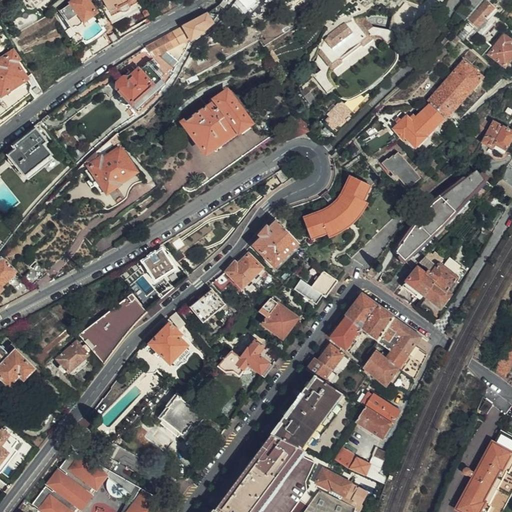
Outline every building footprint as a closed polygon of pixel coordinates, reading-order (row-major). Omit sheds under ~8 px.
[(61,12),(57,15),(65,31),(71,25),(73,28),(95,12),(86,0),(73,0),(60,10),(61,12)] [(129,0),(103,0),(108,9),(115,5),(116,7),(114,8),(116,12),(134,3),(132,0),(131,0),(130,1),(129,0)] [(235,0),(241,8),(248,0),(235,0)] [(498,11),(492,6),(486,1),(469,20),(470,22),(469,23),(474,28),(475,26),(481,30),(478,33),(477,33),(474,37),(477,39),(480,35),(482,37),(493,25),(489,22),(498,11)] [(218,4),(207,11),(212,21),(222,7),(219,4),(218,4)] [(152,42),(109,70),(114,76),(118,82),(116,87),(123,94),(121,98),(122,101),(124,103),(127,103),(130,102),(138,111),(158,93),(174,72),(173,70),(190,39),(209,26),(212,21),(207,11),(152,42)] [(364,14),(357,17),(367,29),(374,26),(364,14)] [(367,29),(357,17),(346,21),(338,27),(323,39),(314,63),(320,71),(313,76),(326,93),(335,86),(331,80),(329,75),(329,72),(331,69),(333,70),(343,62),(341,59),(360,43),(363,46),(373,38),(372,36),(379,36),(382,37),(387,43),(396,36),(389,29),(374,26),(367,29)] [(124,37),(132,32),(126,22),(118,27),(124,37)] [(102,51),(121,39),(115,30),(108,35),(105,30),(94,37),(102,51)] [(455,34),(449,40),(454,45),(460,38),(455,34)] [(506,67),(511,58),(511,45),(511,44),(511,43),(504,36),(489,54),(506,67)] [(485,39),(470,48),(481,57),(492,45),(485,39)] [(82,64),(94,57),(86,46),(76,52),(82,64)] [(0,108),(7,104),(6,102),(27,88),(30,92),(34,98),(42,93),(30,73),(25,78),(15,62),(18,60),(12,50),(0,58),(0,108)] [(428,102),(430,103),(444,119),(451,112),(481,77),(463,62),(428,102)] [(7,104),(0,108),(0,115),(30,92),(27,88),(6,102),(7,104)] [(238,132),(250,125),(226,91),(184,123),(206,152),(220,142),(237,131),(238,132)] [(321,123),(329,131),(333,135),(368,100),(363,95),(358,101),(352,102),(347,107),(337,97),(321,106),(320,112),(323,116),(326,118),(321,123)] [(430,103),(424,104),(409,119),(406,116),(393,129),(402,139),(404,137),(414,147),(444,119),(430,103)] [(316,123),(319,125),(321,123),(326,118),(323,116),(316,123)] [(308,130),(301,118),(284,126),(290,139),(308,130)] [(483,118),(478,123),(484,128),(489,123),(483,118)] [(484,128),(478,123),(475,121),(467,130),(476,138),(484,128)] [(505,153),(511,139),(511,131),(494,122),(484,142),(505,153)] [(324,136),(329,131),(321,123),(319,125),(322,129),(320,131),(324,136)] [(251,127),(250,125),(238,132),(237,131),(220,142),(223,146),(251,127)] [(25,175),(50,154),(42,144),(45,141),(34,128),(13,145),(16,148),(8,154),(11,157),(11,161),(13,163),(15,163),(25,175)] [(192,156),(182,145),(150,174),(159,185),(192,156)] [(99,153),(89,161),(93,167),(88,171),(92,177),(88,180),(93,187),(98,184),(103,193),(108,190),(109,192),(123,184),(122,182),(137,171),(122,149),(108,158),(105,154),(102,156),(99,153)] [(401,156),(398,152),(388,160),(387,158),(381,163),(392,176),(395,175),(404,186),(418,174),(402,155),(401,156)] [(507,167),(510,164),(509,163),(511,157),(498,153),(432,205),(423,214),(396,252),(405,261),(434,233),(500,163),(507,167)] [(288,165),(276,173),(283,183),(298,170),(298,167),(296,164),(293,164),(288,165)] [(511,164),(510,164),(507,167),(499,177),(501,178),(495,187),(511,198),(511,164)] [(363,200),(371,185),(349,175),(346,184),(341,192),(331,204),(323,209),(315,214),(303,218),(310,240),(318,238),(327,234),(328,238),(338,233),(345,229),(352,223),(359,215),(367,203),(363,200)] [(409,202),(396,191),(381,205),(383,209),(342,249),(351,257),(409,202)] [(269,228),(267,226),(258,235),(260,237),(253,244),(273,266),(298,242),(277,219),(269,228)] [(489,236),(483,233),(479,241),(484,244),(489,236)] [(174,268),(162,247),(157,250),(155,249),(146,254),(148,256),(142,259),(154,280),(174,268)] [(434,252),(429,257),(438,264),(441,259),(434,252)] [(240,260),(237,257),(225,270),(244,290),(260,275),(264,270),(248,253),(240,260)] [(0,307),(38,289),(33,285),(24,276),(1,256),(0,257),(0,307)] [(428,259),(424,256),(418,263),(427,270),(430,272),(435,265),(428,259)] [(387,287),(395,293),(414,268),(405,261),(387,287)] [(24,276),(33,285),(46,271),(36,263),(24,276)] [(419,293),(423,296),(444,268),(438,264),(435,265),(430,272),(427,270),(424,273),(416,268),(401,286),(415,297),(419,293)] [(444,268),(423,296),(440,308),(451,293),(447,290),(455,279),(455,276),(444,268)] [(324,297),(336,281),(323,272),(322,271),(311,286),(301,278),(294,288),(315,304),(322,295),(324,297)] [(211,289),(190,306),(196,313),(203,321),(223,304),(211,289)] [(146,311),(132,293),(78,334),(104,361),(125,334),(146,311)] [(274,294),(259,310),(266,317),(262,322),(281,338),(297,317),(278,302),(280,299),(274,294)] [(354,306),(345,318),(362,330),(379,306),(363,294),(354,306)] [(181,308),(189,318),(196,313),(190,306),(188,303),(181,308)] [(378,341),(395,317),(387,312),(379,306),(362,330),(378,341)] [(243,326),(253,315),(247,309),(237,320),(243,326)] [(179,329),(185,323),(176,312),(168,318),(179,329)] [(415,346),(422,337),(408,327),(395,317),(378,341),(378,342),(391,352),(386,359),(399,369),(402,371),(418,348),(415,346)] [(338,327),(330,338),(347,350),(356,338),(362,330),(345,318),(338,327)] [(171,360),(184,347),(186,345),(178,337),(180,335),(169,323),(150,342),(153,346),(150,348),(154,353),(157,350),(161,353),(169,362),(171,360)] [(45,353),(69,332),(66,328),(42,349),(45,353)] [(511,364),(511,335),(496,366),(507,374),(511,364)] [(264,376),(275,363),(263,354),(261,356),(258,354),(264,347),(254,339),(240,357),(230,350),(217,365),(225,371),(232,370),(238,375),(247,364),(264,376)] [(89,354),(77,340),(56,358),(68,372),(69,371),(89,354)] [(316,357),(307,369),(316,375),(325,381),(332,370),(345,354),(331,343),(328,341),(324,346),(320,352),(323,353),(319,359),(316,357)] [(2,344),(0,346),(0,377),(1,378),(12,388),(17,389),(22,382),(23,378),(33,367),(15,349),(17,347),(12,342),(7,348),(2,344)] [(191,354),(184,347),(171,360),(178,367),(191,354)] [(413,379),(426,355),(425,352),(418,348),(402,371),(413,379)] [(394,374),(399,369),(386,359),(383,357),(384,355),(382,353),(381,356),(376,352),(364,367),(372,374),(379,366),(393,377),(394,374)] [(78,371),(89,361),(90,358),(89,354),(69,371),(73,373),(75,373),(78,371)] [(350,357),(345,354),(332,370),(337,374),(350,357)] [(156,370),(150,364),(145,369),(136,378),(138,380),(146,371),(154,371),(156,370)] [(407,391),(410,384),(399,376),(398,377),(394,374),(393,377),(379,366),(372,374),(381,381),(387,385),(390,381),(407,391)] [(410,384),(413,379),(402,371),(399,376),(410,384)] [(282,421),(273,434),(305,448),(346,394),(325,381),(316,375),(305,390),(282,421)] [(365,406),(393,422),(400,411),(376,396),(378,393),(370,388),(361,403),(365,406)] [(163,418),(181,432),(183,434),(191,424),(195,427),(203,417),(177,396),(168,407),(169,408),(161,417),(163,418)] [(487,414),(493,405),(486,400),(480,409),(487,414)] [(383,437),(393,422),(365,406),(357,421),(383,437)] [(178,437),(181,432),(163,418),(160,422),(178,437)] [(217,439),(223,432),(210,422),(204,429),(217,439)] [(1,429),(0,427),(0,454),(4,457),(12,447),(17,440),(4,430),(7,428),(4,425),(1,429)] [(38,449),(46,439),(33,430),(26,439),(38,449)] [(464,511),(486,511),(490,505),(487,504),(505,472),(508,473),(511,466),(511,439),(506,436),(507,434),(501,431),(494,442),(492,441),(475,472),(472,470),(470,466),(466,465),(464,467),(463,470),(464,473),(467,474),(470,474),(473,475),(455,507),(464,511)] [(305,482),(315,461),(303,456),(308,450),(305,448),(273,434),(263,447),(217,510),(219,511),(291,511),(307,491),(305,482)] [(0,475),(0,476),(8,467),(18,475),(35,453),(17,440),(12,447),(16,450),(5,464),(1,461),(0,462),(0,475)] [(380,470),(388,451),(378,447),(370,464),(366,463),(367,461),(360,458),(339,443),(329,455),(355,471),(375,479),(384,483),(385,484),(389,474),(380,470)] [(16,450),(12,447),(4,457),(3,459),(1,461),(5,464),(16,450)] [(65,472),(63,474),(61,473),(58,473),(55,473),(52,475),(50,477),(49,480),(50,484),(51,487),(53,488),(51,490),(45,485),(31,503),(43,511),(74,511),(78,507),(80,508),(90,494),(89,493),(93,487),(95,488),(105,475),(100,471),(104,467),(85,457),(84,459),(71,450),(58,467),(65,472)] [(109,470),(104,467),(100,471),(105,475),(109,470)] [(361,505),(368,492),(324,468),(316,481),(331,489),(332,488),(344,494),(341,500),(320,489),(303,511),(354,511),(355,510),(358,504),(361,505)] [(143,489),(109,470),(105,475),(108,477),(106,480),(106,482),(106,487),(108,491),(111,494),(115,496),(118,496),(120,496),(123,495),(125,494),(127,492),(130,494),(119,511),(133,511),(127,508),(133,496),(136,499),(143,489)] [(381,489),(384,483),(375,479),(373,485),(381,489)] [(159,511),(166,503),(143,489),(136,499),(133,496),(127,508),(133,511),(159,511)]
